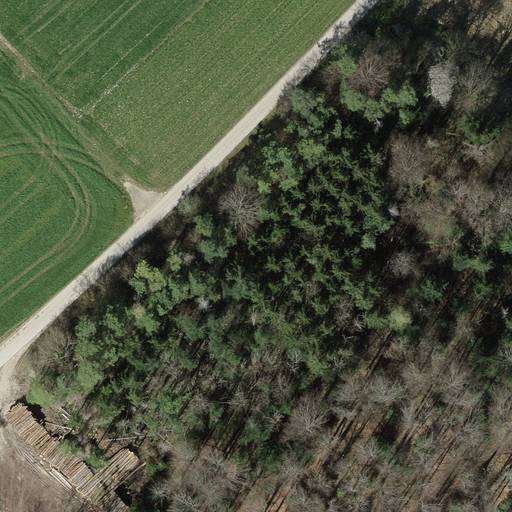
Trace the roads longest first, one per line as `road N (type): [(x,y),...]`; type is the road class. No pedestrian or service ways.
road 1 (track): [(369,0),(0,358)]
road 2 (track): [(152,214),(0,46)]
